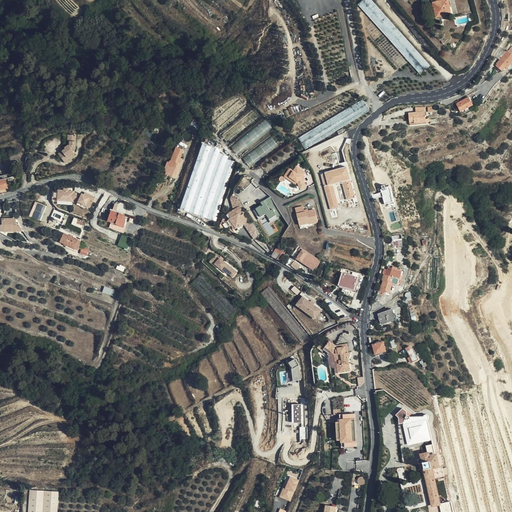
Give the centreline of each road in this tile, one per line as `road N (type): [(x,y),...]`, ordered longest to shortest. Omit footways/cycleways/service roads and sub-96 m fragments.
road 1 (tertiary): [(364,318),(379,243),(356,160),(362,128),(390,104),(434,96),(471,77),(496,27),(493,0)]
road 2 (residential): [(0,197),(62,177),(92,181),(259,252),(364,318)]
road 3 (tertiary): [(366,511),(375,440),(364,318)]
road 4 (track): [(137,220),(138,248),(182,275),(214,320),(214,337),(190,352)]
